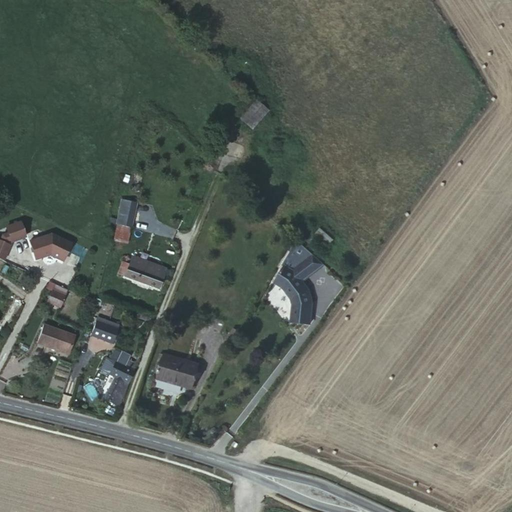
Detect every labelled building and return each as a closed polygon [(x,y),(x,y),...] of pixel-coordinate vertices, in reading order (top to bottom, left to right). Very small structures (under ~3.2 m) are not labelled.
[(249,74),(231,56),(224,64),(242,81),(249,74)] [(254,90),(248,84),(245,87),(250,93),(254,90)] [(248,110),(256,101),(253,98),(245,108),(248,110)] [(256,101),(248,110),(240,119),(251,129),(267,111),(256,101)] [(234,126),(230,123),(203,152),(207,156),(234,126)] [(120,199),(116,224),(132,226),(136,201),(120,199)] [(0,260),(2,261),(3,262),(9,246),(6,245),(7,242),(10,241),(10,242),(24,237),(19,223),(5,228),(7,234),(1,236),(0,238),(0,260)] [(118,225),(115,239),(127,242),(130,228),(118,225)] [(320,228),(314,235),(327,247),(333,240),(320,228)] [(29,242),(35,259),(49,254),(60,259),(68,243),(50,234),(29,242)] [(327,247),(314,235),(310,240),(323,252),(327,247)] [(296,248),(299,243),(297,241),(281,266),(284,268),(296,248)] [(309,256),(311,254),(299,243),(296,248),(305,261),(309,256)] [(305,261),(296,248),(284,268),(275,284),(282,288),(291,299),(292,305),(290,322),(309,323),(312,303),(309,290),(302,282),(314,272),(305,261)] [(125,254),(122,262),(129,265),(132,257),(125,254)] [(309,256),(320,268),(323,265),(311,254),(309,256)] [(320,268),(309,256),(305,261),(314,272),(320,268)] [(157,288),(162,277),(159,276),(162,268),(146,262),(132,257),(129,265),(122,262),(118,273),(157,288)] [(54,284),(48,281),(45,287),(51,290),(54,284)] [(59,307),(67,290),(54,284),(50,293),(48,292),(46,298),(48,299),(46,302),(59,307)] [(91,335),(112,343),(118,325),(97,317),(91,335)] [(74,336),(43,325),(36,344),(67,354),(74,336)] [(191,388),(198,365),(164,355),(157,379),(191,388)] [(111,376),(118,364),(115,362),(108,375),(111,376)] [(102,399),(117,406),(123,396),(134,371),(118,364),(111,376),(113,377),(102,399)]
